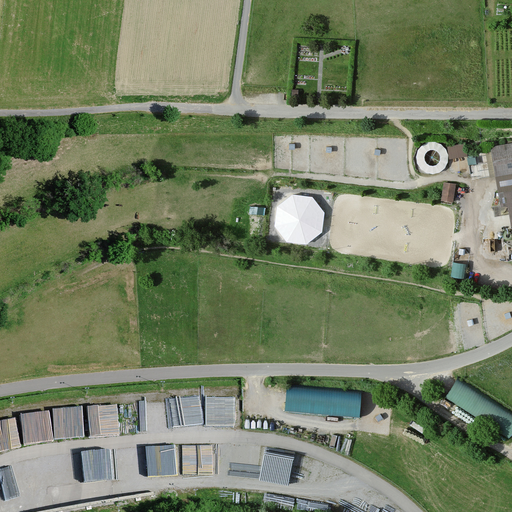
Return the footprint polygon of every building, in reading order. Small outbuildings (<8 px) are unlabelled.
[(466,142),(448,144),(450,158),(460,157),(461,166),(469,165),(466,142)] [(497,176),(511,172),(511,142),(492,146),(497,176)] [(455,184),(444,183),(441,200),(452,201),(455,184)] [(511,187),(499,190),(502,205),(510,204),(511,215),(511,187)] [(323,198),(278,195),(275,236),(319,240),(323,198)] [(505,238),(508,239),(511,238),(511,235),(511,233),(511,232),(509,230),(506,230),(503,232),(503,235),(505,238)] [(511,411),(458,376),(445,395),(508,437),(511,431),(511,411)] [(360,416),(361,391),(286,387),(285,412),(360,416)] [(167,396),(168,426),(197,425),(196,395),(167,396)] [(235,395),(206,395),(206,426),(235,425),(235,395)] [(118,405),(88,405),(89,436),(119,435),(118,405)] [(51,411),(21,413),(23,443),(85,438),(82,406),(51,409),(51,411)] [(0,420),(0,451),(22,446),(15,417),(0,420)] [(213,444),(183,444),(184,474),(213,474),(213,444)] [(146,446),(147,476),(177,475),(176,445),(146,446)] [(115,479),(110,448),(80,453),(85,483),(115,479)]
